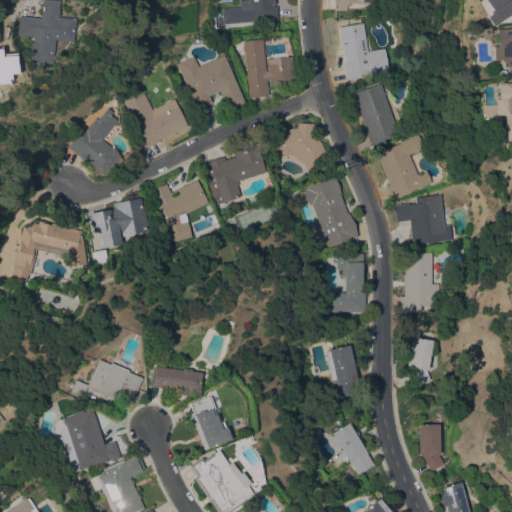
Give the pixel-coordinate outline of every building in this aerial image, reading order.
[(74,18),(71,41),(54,39),(51,63),(44,63),(43,68),(29,66),(31,55),(28,55),(28,41),(32,42),(33,36),(16,34),(19,15),(39,18),(40,0),(58,0),(56,16),(74,18)] [(272,0),(273,6),(276,5),(277,19),(223,23),(222,8),(241,7),(241,8),(248,8),(247,0),(272,0)] [(379,0),(379,4),(350,2),(350,4),(347,4),(346,10),(335,9),(336,4),(334,4),(334,0),(379,0)] [(489,10),(482,0),(511,0),(511,6),(511,5),(510,6),(511,9),(511,11),(491,26),(485,16),(489,13),(488,11),(489,10)] [(341,43),(339,43),(337,27),(362,23),(367,51),(384,48),(388,70),(363,74),(363,76),(344,80),(342,64),(344,63),(341,43)] [(511,75),(509,76),(508,67),(505,67),(504,59),(492,60),(491,46),(495,46),(494,29),(499,29),(511,27),(511,75)] [(242,41),(261,39),(265,71),(267,70),(266,59),(291,56),(294,82),(269,85),(268,79),(266,80),(267,95),(249,97),(242,41)] [(15,52),(19,65),(9,78),(5,64),(15,52)] [(244,102),(227,109),(219,90),(208,95),(211,101),(196,108),(176,64),(193,56),(197,66),(223,55),(244,102)] [(511,139),(506,140),(505,130),(503,129),(502,122),(504,120),(503,115),(495,115),(493,99),(497,99),(496,83),(503,83),(511,82),(511,139)] [(365,133),(366,132),(352,92),(380,83),(397,132),(384,137),(385,141),(370,146),(365,133)] [(173,98),(186,126),(158,140),(159,141),(144,148),(137,134),(140,133),(124,101),(134,96),(135,97),(143,93),(151,109),(173,98)] [(67,147),(78,132),(81,135),(95,117),(97,119),(107,107),(112,112),(110,115),(117,120),(101,140),(111,148),(113,146),(122,160),(101,174),(67,147)] [(274,157),(270,134),(277,132),(277,128),(283,127),(283,130),(297,127),(297,122),(313,124),(313,128),(329,162),(307,173),(302,162),(289,154),(274,157)] [(417,175),(427,171),(432,183),(419,188),(419,187),(390,200),(384,186),(388,185),(375,153),(400,143),(399,141),(417,134),(423,148),(409,154),(417,175)] [(237,181),(238,184),(236,185),(240,196),(214,205),(211,194),(210,194),(205,181),(213,178),(209,165),(234,156),(231,148),(245,143),(246,146),(252,144),(253,147),(256,146),(264,172),(237,181)] [(346,213),(347,212),(354,223),(356,236),(327,248),(311,204),(309,205),(304,196),(302,189),(333,177),(338,184),(340,193),(339,193),(346,213)] [(196,179),(207,202),(186,213),(178,215),(180,222),(187,221),(191,236),(171,242),(165,219),(166,218),(159,203),(157,204),(150,190),(165,182),(170,192),(196,179)] [(444,225),(450,225),(452,239),(412,244),(409,220),(395,221),(393,205),(409,203),(409,204),(415,203),(414,198),(440,194),(444,225)] [(147,231),(121,236),(120,234),(119,234),(121,244),(102,248),(100,238),(99,238),(97,231),(93,232),(89,213),(115,208),(114,202),(139,197),(142,212),(144,211),(147,231)] [(29,274),(27,274),(25,282),(9,279),(19,234),(20,235),(22,226),(27,227),(27,226),(30,226),(31,225),(32,225),(32,223),(37,224),(38,221),(80,231),(79,235),(80,234),(85,264),(68,267),(66,256),(35,249),(29,274)] [(105,248),(107,262),(93,264),(91,251),(105,248)] [(403,252),(426,252),(432,252),(432,283),(439,283),(438,306),(420,306),(420,311),(399,311),(399,296),(403,296),(403,255),(403,252)] [(330,311),(330,302),(332,302),(332,292),(344,292),(344,277),(341,277),(341,269),(335,269),(335,254),(362,254),(362,286),(364,286),(364,313),(359,313),(359,311),(330,311)] [(427,370),(430,380),(412,386),(406,366),(410,340),(413,340),(413,337),(432,340),(427,370)] [(357,378),(356,378),(359,392),(331,399),(327,385),(330,384),(329,381),(331,380),(324,352),(328,351),(328,349),(349,344),(357,378)] [(96,359),(108,364),(108,362),(126,370),(125,371),(139,377),(130,400),(116,394),(113,400),(84,387),(80,398),(67,393),(70,388),(67,386),(68,385),(67,385),(68,382),(71,384),(73,379),(85,384),(96,359)] [(198,372),(196,385),(197,385),(196,392),(186,391),(185,395),(174,394),(174,389),(146,386),(146,378),(148,378),(149,366),(178,370),(180,368),(186,369),(188,371),(198,372)] [(188,416),(191,415),(186,403),(201,397),(206,409),(208,408),(211,415),(213,414),(219,429),(224,427),(228,438),(222,441),(201,449),(188,416)] [(102,444),(113,440),(119,457),(114,459),(114,458),(98,463),(97,462),(72,471),(58,431),(63,425),(60,418),(90,408),(102,444)] [(373,464),(358,473),(351,462),(349,463),(331,432),(347,422),(353,431),(355,430),(356,431),(357,434),(357,436),(357,437),(373,464)] [(439,454),(437,454),(443,463),(430,471),(420,454),(417,454),(417,428),(419,428),(419,424),(438,423),(439,454)] [(192,478),(195,476),(188,466),(200,457),(201,460),(216,450),(226,464),(229,461),(238,473),(240,471),(248,483),(245,485),(251,494),(225,511),(215,511),(200,489),(192,478)] [(98,474),(97,473),(134,455),(141,471),(128,477),(143,508),(138,510),(138,509),(131,511),(111,511),(100,487),(95,475),(98,474)] [(467,511),(447,511),(446,506),(442,507),(438,495),(442,494),(440,487),(459,481),(467,511)] [(35,511),(1,511),(24,497),(25,498),(26,497),(35,511)] [(390,511),(363,511),(375,501),(374,501),(378,498),(390,511)]
